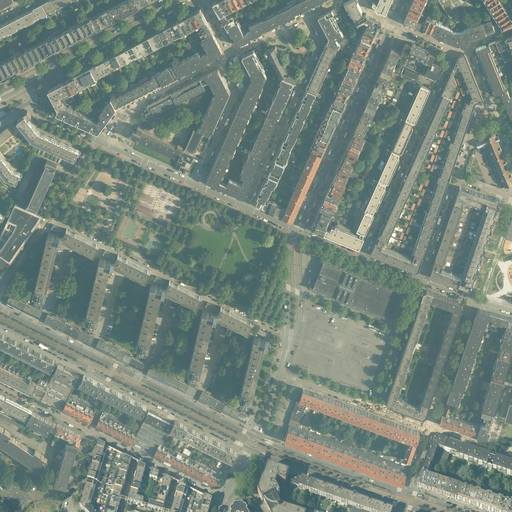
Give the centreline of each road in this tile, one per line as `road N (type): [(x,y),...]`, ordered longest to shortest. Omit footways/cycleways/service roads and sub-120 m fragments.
road 1 (residential): [(0,288),(51,215),(291,333)]
road 2 (tertiary): [(254,436),(0,308)]
road 3 (tertiary): [(0,322),(249,448)]
road 4 (residential): [(298,232),(391,21)]
road 5 (residential): [(452,50),(361,258)]
road 6 (residential): [(245,206),(318,44),(309,15)]
road 7 (tertiary): [(25,83),(185,0)]
road 8 (tertiary): [(249,448),(401,506)]
road 9 (tertiary): [(405,491),(254,436)]
road 10 (residential): [(98,141),(121,111),(220,60)]
road 11 (residential): [(95,432),(224,497)]
road 12 (residential): [(428,428),(471,298)]
road 13 (residential): [(195,184),(235,94),(220,60)]
road 14 (residential): [(420,281),(375,408)]
